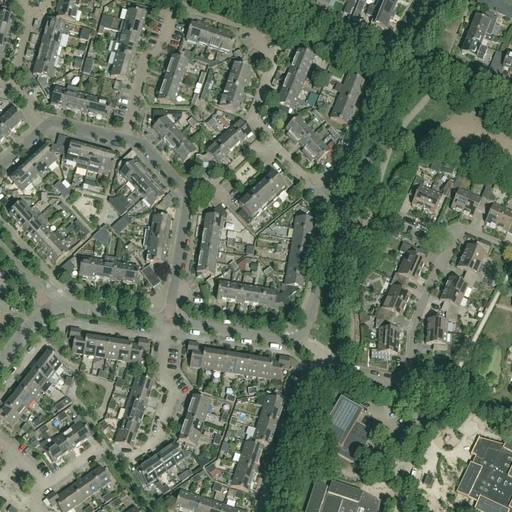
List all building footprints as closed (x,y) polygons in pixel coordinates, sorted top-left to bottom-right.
[(78,12),(80,1),(78,0),(62,0),(59,0),(57,6),(78,12)] [(328,8),(331,0),(317,0),(316,3),(328,8)] [(394,9),(397,0),(383,0),(382,4),(394,9)] [(511,0),(478,0),(476,6),(487,11),(493,13),(511,21),(511,0)] [(359,1),(357,7),(363,9),(365,4),(359,1)] [(349,16),(353,6),(348,3),(343,14),(349,16)] [(392,15),(394,9),(382,4),(379,10),(370,6),(368,11),(390,20),(392,21),(395,16),(392,15)] [(74,23),(78,12),(57,6),(56,13),(58,14),(57,18),(74,23)] [(357,23),(363,9),(357,7),(351,20),(357,23)] [(142,27),(145,16),(128,11),(125,23),(142,27)] [(385,31),(390,20),(368,11),(366,16),(373,19),(370,25),(385,31)] [(495,25),(497,20),(491,17),(493,13),(487,11),(483,20),(476,17),(472,29),(487,35),(491,24),(495,25)] [(0,27),(10,30),(13,18),(0,14),(0,27)] [(98,17),(94,16),(90,15),(89,19),(93,20),(92,23),(96,24),(98,17)] [(62,36),(65,24),(48,20),(44,31),(62,36)] [(197,44),(203,25),(196,22),(195,25),(191,24),(185,41),(197,44)] [(122,34),(139,38),(142,27),(125,23),(122,34)] [(207,48),(213,31),(209,30),(210,27),(203,25),(197,44),(207,48)] [(10,30),(0,27),(0,38),(7,41),(10,30)] [(494,38),(487,35),(472,29),(467,41),(482,47),(484,41),(492,44),(492,43),(494,38)] [(218,52),(225,32),(218,30),(217,33),(213,31),(207,48),(218,52)] [(59,47),(62,36),(44,31),(41,42),(59,47)] [(229,55),(235,39),(231,37),(232,34),(225,32),(218,52),(229,55)] [(136,49),(139,38),(122,34),(119,45),(136,49)] [(487,50),(482,47),(467,41),(462,53),(482,61),(487,50)] [(56,58),(59,47),(41,42),(39,53),(56,58)] [(133,60),(136,49),(119,45),(116,44),(115,44),(113,44),(111,54),(116,55),(116,56),(133,60)] [(309,69),(314,58),(297,51),(293,62),(309,69)] [(53,69),(56,58),(39,53),(36,64),(53,69)] [(498,67),(503,55),(497,53),(492,65),(498,67)] [(511,73),(511,55),(509,55),(508,58),(503,55),(498,67),(504,70),(511,73)] [(131,71),(133,60),(116,56),(113,67),(131,71)] [(185,74),(188,63),(172,57),(170,61),(167,60),(165,67),(185,74)] [(305,79),(309,69),(293,62),(289,73),(305,79)] [(249,74),(250,69),(233,63),(230,75),(249,81),(252,75),(249,74)] [(50,81),(53,69),(36,64),(33,76),(38,77),(37,82),(42,91),(48,87),(46,84),(47,80),(50,81)] [(478,64),(474,74),(484,79),(488,68),(478,64)] [(127,83),(131,71),(113,67),(110,78),(127,83)] [(181,85),(185,74),(165,67),(163,74),(166,75),(164,79),(181,85)] [(301,90),(305,79),(289,73),(284,83),(301,90)] [(247,88),(249,81),(230,75),(226,86),(243,91),(244,87),(247,88)] [(362,87),(364,83),(347,76),(343,87),(362,95),(365,88),(362,87)] [(177,96),(181,85),(164,79),(163,83),(160,82),(158,89),(177,96)] [(296,101),(301,90),(284,83),(280,94),(296,101)] [(315,83),(312,90),(318,92),(321,85),(315,83)] [(241,95),(243,91),(226,86),(222,96),(242,103),(244,96),(241,95)] [(62,109),(66,92),(55,89),(54,92),(50,91),(48,87),(42,91),(47,100),(51,101),(50,106),(62,109)] [(359,102),(362,95),(343,87),(339,98),(355,104),(357,101),(359,102)] [(73,112),(77,95),(78,91),(68,88),(66,92),(62,109),(73,112)] [(174,107),(177,96),(158,89),(155,96),(158,97),(157,101),(174,107)] [(210,92),(207,91),(204,90),(200,101),(204,103),(206,96),(208,97),(210,92)] [(295,104),(296,101),(280,94),(275,105),(280,107),(279,111),(283,121),(289,118),(288,114),(290,111),(292,112),(295,104)] [(306,104),(313,107),(317,97),(310,94),(306,104)] [(84,115),(88,98),(77,95),(73,112),(84,115)] [(240,110),(242,103),(222,96),(219,108),(235,113),(237,109),(240,110)] [(95,118),(99,101),(88,98),(84,115),(95,118)] [(353,108),(355,104),(339,98),(334,108),(353,116),(356,110),(353,108)] [(106,121),(109,109),(115,110),(116,106),(99,101),(95,118),(106,121)] [(351,123),(353,116),(334,108),(330,119),(346,126),(348,122),(351,123)] [(24,122),(12,109),(4,117),(16,130),(24,122)] [(160,138),(173,126),(165,118),(168,116),(165,112),(153,112),(152,122),(156,126),(152,130),(160,138)] [(16,130),(4,117),(0,120),(0,129),(7,138),(16,130)] [(216,119),(226,131),(229,128),(221,119),(221,120),(218,117),(216,119)] [(290,141),(306,127),(298,118),(285,130),(288,134),(286,136),(290,141)] [(251,134),(240,121),(231,129),(243,142),(251,134)] [(167,147),(181,135),(173,126),(160,138),(167,147)] [(300,147),(313,135),(306,127),(290,141),(295,146),(298,144),(300,147)] [(243,142),(231,129),(222,137),(234,150),(243,142)] [(175,155),(188,143),(181,135),(167,147),(175,155)] [(306,158),(321,144),(313,135),(300,147),(303,151),(301,153),(306,158)] [(77,165),(81,148),(67,144),(69,140),(59,137),(56,147),(57,147),(55,154),(63,156),(61,161),(77,165)] [(234,150),(222,137),(214,144),(226,157),(234,150)] [(183,164),(196,152),(188,143),(175,155),(183,164)] [(330,153),(326,157),(328,159),(334,153),(337,147),(336,145),(335,146),(332,143),(329,145),(332,148),(329,151),(330,153)] [(217,165),(226,157),(214,144),(205,152),(207,154),(204,157),(200,157),(200,164),(210,165),(213,161),(217,165)] [(316,165),(329,153),(321,144),(306,158),(311,163),(313,161),(316,165)] [(87,172),(92,151),(81,148),(77,165),(76,169),(87,172)] [(56,162),(44,149),(36,157),(48,170),(56,162)] [(98,175),(103,154),(92,151),(87,172),(98,175)] [(110,174),(114,161),(115,157),(103,154),(98,175),(107,178),(108,174),(110,174)] [(48,170),(36,157),(27,164),(39,178),(48,170)] [(130,164),(125,159),(119,164),(118,167),(122,172),(119,174),(127,183),(143,169),(138,164),(136,166),(132,162),(130,164)] [(327,172),(332,166),(327,161),(321,167),(327,172)] [(39,178),(27,164),(19,172),(31,185),(39,178)] [(135,192),(148,180),(145,176),(148,174),(143,169),(127,183),(135,192)] [(292,186),(282,174),(276,179),(272,175),(274,173),(269,169),(264,174),(264,176),(267,179),(266,180),(281,196),(292,186)] [(31,185),(19,172),(10,180),(22,193),(31,185)] [(422,211),(431,192),(422,188),(424,183),(416,179),(409,194),(415,196),(411,206),(422,211)] [(143,200),(158,186),(153,181),(151,183),(148,180),(135,192),(143,200)] [(281,196),(266,180),(255,190),(270,206),(281,196)] [(449,197),(454,184),(449,182),(448,183),(447,183),(442,194),(449,197)] [(462,214),(470,195),(461,191),(461,190),(461,189),(461,188),(461,187),(460,186),(459,184),(458,183),(457,183),(456,182),(455,182),(454,184),(449,197),(454,200),(450,209),(462,214)] [(151,209),(164,197),(161,193),(163,191),(158,186),(143,200),(151,209)] [(270,206),(255,190),(244,200),(259,216),(270,206)] [(434,215),(442,197),(431,192),(422,211),(434,215)] [(208,206),(214,200),(210,195),(203,201),(208,206)] [(483,212),(488,201),(481,198),(480,200),(470,195),(462,214),(473,219),(477,210),(483,212)] [(496,229),(504,210),(493,205),(495,201),(494,197),(490,196),(488,201),(483,212),(489,215),(485,224),(496,229)] [(259,216),(244,200),(243,201),(240,198),(238,198),(233,203),(237,207),(238,206),(242,211),(237,215),(247,227),(259,216)] [(118,208),(109,199),(108,203),(115,210),(118,208)] [(215,200),(210,204),(215,210),(220,206),(215,200)] [(17,223),(30,211),(22,202),(9,214),(17,223)] [(157,212),(158,211),(165,205),(163,202),(155,209),(157,212)] [(221,231),(223,220),(226,220),(226,215),(224,212),(220,206),(215,210),(211,212),(211,217),(205,216),(203,228),(221,231)] [(511,224),(511,213),(504,210),(496,229),(507,234),(511,225),(511,224)] [(24,231),(37,219),(30,211),(17,223),(24,231)] [(32,240),(45,228),(48,225),(40,217),(37,219),(24,231),(32,240)] [(169,232),(170,220),(153,217),(151,229),(169,232)] [(311,233),(313,221),(295,218),(293,230),(311,233)] [(111,229),(117,235),(128,225),(122,219),(111,229)] [(86,231),(81,226),(78,229),(86,237),(90,234),(86,230),(86,231)] [(40,248),(53,236),(45,228),(32,240),(40,248)] [(219,242),(221,231),(203,228),(202,239),(219,242)] [(169,232),(151,229),(148,229),(147,232),(146,232),(144,240),(167,243),(169,232)] [(309,244),(311,233),(293,230),(292,241),(309,244)] [(47,257),(61,245),(64,241),(57,233),(53,236),(40,248),(47,257)] [(217,253),(219,242),(202,239),(200,250),(217,253)] [(165,255),(167,243),(144,240),(143,248),(148,249),(147,252),(165,255)] [(307,255),(309,244),(292,241),(290,253),(307,255)] [(425,261),(416,257),(418,251),(407,246),(403,244),(399,253),(405,256),(402,264),(420,272),(425,261)] [(480,265),(485,254),(487,255),(490,249),(479,244),(476,250),(467,246),(462,257),(480,265)] [(55,265),(69,253),(61,245),(47,257),(55,265)] [(216,265),(217,253),(200,250),(198,262),(216,265)] [(163,266),(165,255),(147,252),(146,263),(163,266)] [(305,267),(307,255),(290,253),(288,264),(305,267)] [(476,274),(480,265),(462,257),(457,269),(466,273),(464,278),(475,283),(479,285),(482,277),(476,274)] [(90,279),(93,261),(81,260),(81,262),(77,261),(74,258),(68,263),(75,271),(79,272),(78,277),(90,279)] [(101,281),(104,263),(93,261),(90,279),(101,281)] [(214,276),(216,265),(198,262),(196,273),(214,276)] [(113,283),(115,265),(104,263),(101,281),(113,283)] [(304,278),(305,267),(288,264),(286,275),(304,278)] [(415,284),(420,272),(402,264),(397,275),(395,274),(392,281),(403,285),(406,280),(415,284)] [(124,284),(127,267),(115,265),(113,283),(124,284)] [(136,286),(138,269),(127,267),(124,284),(136,286)] [(145,270),(151,278),(155,275),(149,267),(148,267),(145,270)] [(146,281),(151,278),(145,270),(140,273),(146,281)] [(302,290),(304,278),(286,275),(284,286),(281,286),(280,290),(283,294),(287,299),(296,293),(296,289),(302,290)] [(463,298),(468,287),(472,289),(475,283),(464,278),(461,284),(449,279),(444,290),(463,298)] [(410,295),(401,291),(403,285),(392,281),(390,287),(392,288),(387,298),(405,307),(410,295)] [(228,303),(231,285),(219,283),(216,301),(228,303)] [(239,305),(242,287),(231,285),(228,303),(239,305)] [(250,306),(253,289),(242,287),(239,305),(250,306)] [(262,308),(265,291),(253,289),(250,306),(262,308)] [(459,307),(463,298),(444,290),(439,301),(444,304),(440,312),(445,313),(457,316),(463,318),(465,312),(459,307)] [(287,299),(283,294),(280,296),(276,295),(276,293),(265,291),(262,308),(273,310),(274,305),(279,306),(287,299)] [(400,318),(405,307),(387,298),(382,309),(380,309),(376,319),(388,322),(391,314),(400,318)] [(446,334),(447,322),(456,323),(457,316),(445,313),(445,322),(427,320),(426,333),(446,334)] [(398,343),(399,331),(387,330),(388,322),(376,319),(375,330),(379,330),(378,342),(398,343)] [(83,356),(86,338),(79,337),(80,331),(71,330),(69,341),(73,342),(71,354),(83,356)] [(445,346),(446,334),(426,333),(425,345),(435,346),(435,352),(447,353),(447,346),(445,346)] [(94,358),(97,340),(86,338),(83,356),(94,358)] [(106,360),(109,341),(97,340),(94,358),(106,360)] [(140,365),(142,352),(147,353),(148,342),(139,340),(138,346),(131,345),(128,363),(140,365)] [(117,362),(120,343),(109,341),(106,360),(117,362)] [(397,356),(398,343),(378,342),(377,351),(371,351),(370,360),(375,360),(387,361),(387,355),(397,356)] [(128,363),(131,345),(120,343),(117,362),(128,363)] [(201,370),(204,351),(197,350),(198,345),(188,343),(187,355),(191,355),(189,368),(201,370)] [(212,372),(215,353),(204,351),(201,370),(212,372)] [(62,365),(52,358),(47,353),(40,363),(55,374),(62,365)] [(224,374),(226,355),(215,353),(212,372),(224,374)] [(235,375),(238,357),(226,355),(224,374),(235,375)] [(246,377),(249,359),(238,357),(235,375),(246,377)] [(280,383),(282,370),(287,370),(289,359),(279,358),(278,363),(272,362),(269,381),(280,383)] [(257,379),(260,360),(249,359),(246,377),(257,379)] [(269,381),(272,362),(260,360),(257,379),(269,381)] [(55,374),(40,363),(33,372),(47,383),(55,374)] [(47,383),(33,372),(26,380),(40,392),(47,383)] [(150,395),(154,384),(136,378),(132,389),(150,395)] [(40,392),(26,380),(19,389),(33,401),(40,392)] [(33,401),(19,389),(12,398),(26,410),(33,401)] [(146,406),(150,395),(132,389),(129,400),(146,406)] [(497,396),(494,406),(504,409),(507,399),(497,396)] [(207,414),(210,403),(193,397),(189,408),(207,414)] [(280,414),(284,403),(266,397),(263,409),(280,414)] [(26,410),(12,398),(5,407),(19,419),(27,425),(30,421),(22,415),(26,410)] [(143,417),(146,406),(129,400),(125,411),(143,417)] [(373,433),(356,423),(362,412),(356,409),(346,403),(340,400),(337,404),(318,437),(324,441),(334,447),(331,452),(354,466),(359,457),(373,433)] [(19,419),(5,407),(0,413),(0,412),(0,422),(2,420),(12,428),(19,419)] [(203,425),(207,414),(189,408),(185,419),(203,425)] [(277,425),(280,414),(263,409),(259,419),(277,425)] [(139,428),(143,417),(125,411),(122,422),(139,428)] [(36,429),(42,425),(38,419),(32,423),(36,429)] [(81,445),(90,438),(83,428),(77,419),(73,423),(75,426),(70,429),(81,445)] [(200,436),(203,425),(185,419),(182,430),(200,436)] [(273,436),(277,425),(259,419),(256,430),(273,436)] [(136,439),(139,428),(122,422),(118,433),(136,439)] [(94,436),(86,425),(83,428),(90,438),(94,436)] [(81,445),(70,429),(61,436),(71,451),(81,445)] [(196,447),(200,436),(182,430),(178,441),(196,447)] [(270,447),(273,436),(256,430),(252,442),(270,447)] [(132,450),(136,439),(118,433),(114,444),(132,450)] [(46,442),(39,446),(52,465),(62,458),(51,443),(45,434),(42,436),(46,442)] [(71,451),(61,436),(51,443),(62,458),(71,451)] [(511,511),(511,440),(509,439),(505,447),(480,440),(480,439),(479,439),(471,456),(472,456),(476,457),(473,465),(471,464),(471,465),(458,493),(457,493),(457,494),(474,502),(478,504),(475,510),(478,511),(511,511)] [(259,460),(263,449),(245,443),(241,455),(259,460)] [(185,460),(174,444),(165,451),(175,466),(185,460)] [(175,466),(165,451),(155,458),(166,473),(175,466)] [(255,471),(259,460),(241,455),(238,465),(255,471)] [(166,473),(155,458),(146,464),(157,480),(166,473)] [(209,464),(206,459),(200,463),(203,468),(209,464)] [(157,480),(146,464),(136,471),(141,478),(145,483),(147,486),(157,480)] [(252,482),(255,471),(238,465),(234,476),(252,482)] [(110,483),(100,468),(90,474),(101,490),(110,483)] [(101,490),(90,474),(81,481),(91,496),(101,490)] [(248,493),(252,482),(234,476),(230,487),(248,493)] [(423,487),(428,489),(432,481),(426,479),(423,487)] [(91,496),(81,481),(71,488),(82,503),(91,496)] [(376,511),(378,503),(370,499),(361,495),(362,493),(331,483),(329,490),(314,485),(305,511),(376,511)] [(82,503),(71,488),(62,494),(73,509),(82,503)] [(181,511),(185,511),(191,495),(180,492),(174,510),(181,511)] [(69,511),(73,509),(62,494),(57,498),(53,493),(45,499),(46,500),(50,506),(52,508),(56,506),(60,511),(69,511)] [(197,511),(202,499),(191,495),(185,511),(197,511)] [(209,511),(213,503),(202,499),(197,511),(209,511)] [(221,511),(224,506),(213,503),(209,511),(221,511)]
